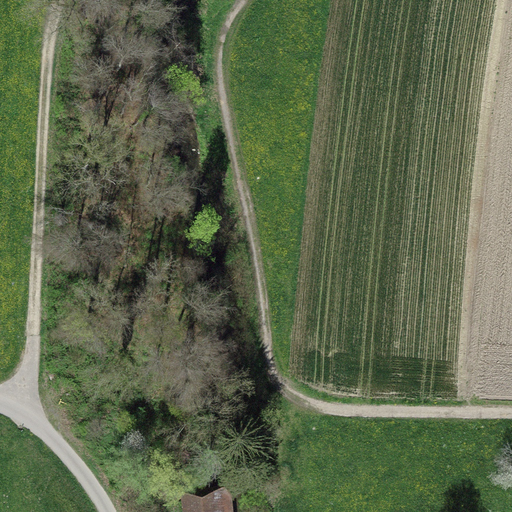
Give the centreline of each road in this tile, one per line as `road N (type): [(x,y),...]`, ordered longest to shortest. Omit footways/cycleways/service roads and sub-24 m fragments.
road 1 (track): [(511,412),(326,409),(293,396),(272,373),(252,230),(221,99),(218,39),(243,0)]
road 2 (track): [(59,0),(41,130),(33,325),(18,410)]
road 3 (unclassified): [(0,403),(53,439),(106,511)]
